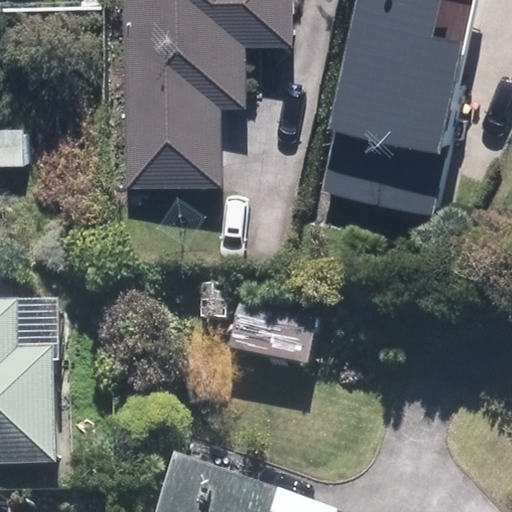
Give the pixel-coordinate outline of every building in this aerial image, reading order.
[(264,100),(263,36),(315,34),(313,0),(135,0),(139,181),(241,178),(239,101),(264,100)] [(474,134),(497,23),(470,18),(474,0),(381,0),(359,109),(474,134)] [(36,124),(0,122),(0,163),(35,164),(36,124)] [(81,295),(0,298),(0,462),(78,459),(74,359),(84,359),(81,295)] [(391,511),(197,449),(176,511),(391,511)]
